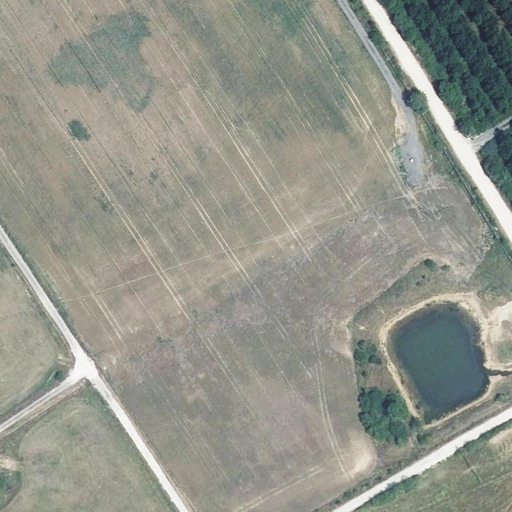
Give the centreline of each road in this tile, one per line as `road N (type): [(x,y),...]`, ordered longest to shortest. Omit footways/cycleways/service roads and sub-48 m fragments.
road 1 (unclassified): [(0,231),(186,511)]
road 2 (track): [(373,0),(511,231)]
road 3 (track): [(511,411),(338,511)]
